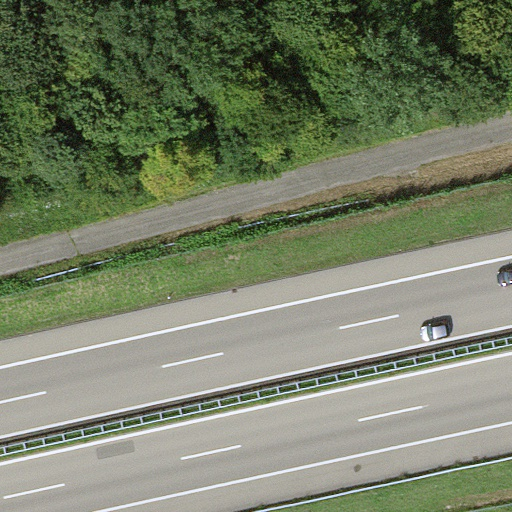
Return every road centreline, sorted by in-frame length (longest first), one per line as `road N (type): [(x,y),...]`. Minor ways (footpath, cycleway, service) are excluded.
road 1 (track): [(511,133),(0,264)]
road 2 (motorway): [(511,293),(0,404)]
road 3 (motorway): [(0,500),(511,390)]
